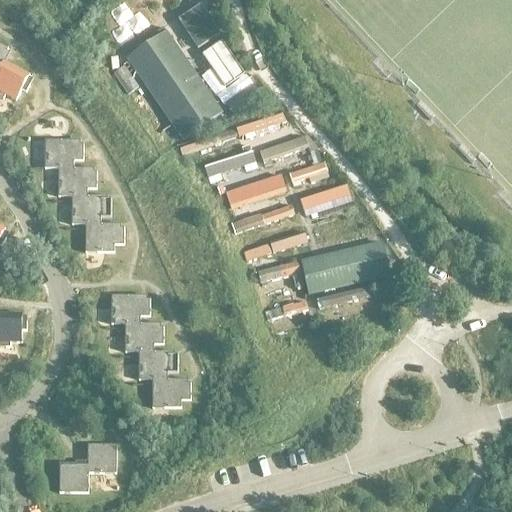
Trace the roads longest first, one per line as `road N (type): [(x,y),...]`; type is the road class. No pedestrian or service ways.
road 1 (unclassified): [(232,0),(255,60),(433,283)]
road 2 (unclassified): [(197,511),(383,451)]
road 3 (unclassified): [(383,451),(371,383),(393,360),(422,360)]
